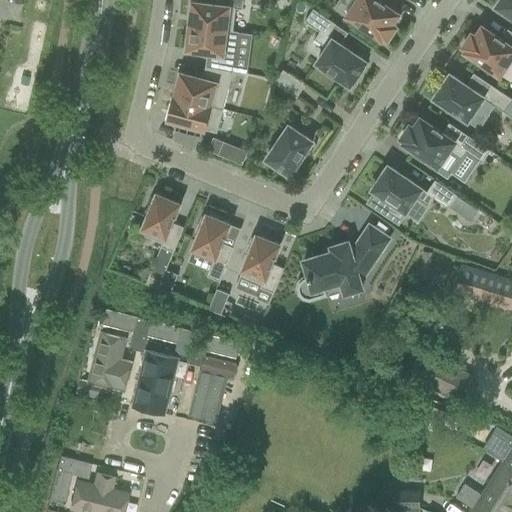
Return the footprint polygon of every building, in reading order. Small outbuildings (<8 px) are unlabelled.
[(217,0),(217,5),(191,1),(189,16),(191,16),(190,25),(238,32),(233,31),(236,9),(242,9),(243,0),(217,0)] [(356,0),(346,16),(381,39),(383,37),(387,39),(396,26),(392,23),(398,13),(378,0),(356,0)] [(511,0),(499,0),(495,6),(511,17),(511,0)] [(313,8),(304,21),(319,31),(314,39),(326,47),(316,62),(350,85),(357,75),(360,75),(366,66),(365,62),(366,61),(340,43),(348,32),(335,23),(313,8)] [(238,32),(190,25),(186,49),(207,52),(206,65),(233,71),(238,32)] [(511,46),(482,26),(475,36),(471,33),(462,46),(466,49),(464,51),(499,75),(509,61),(511,62),(511,46)] [(233,71),(206,65),(202,78),(178,72),(174,86),(177,87),(174,96),(223,109),(233,71)] [(296,97),(305,84),(283,69),(274,82),(296,97)] [(494,105),(511,117),(511,98),(490,84),(482,95),(450,73),(449,75),(445,75),(439,84),(440,87),(433,97),(467,120),(477,105),(489,113),(494,105)] [(223,109),(174,96),(172,104),(170,104),(166,118),(210,130),(216,107),(223,109)] [(409,124),(400,138),(404,140),(403,143),(436,166),(434,169),(447,178),(450,175),(461,158),(466,151),(482,162),(490,150),(468,135),(461,145),(442,132),(420,117),(413,127),(409,124)] [(300,164),(299,161),(313,141),(289,125),(266,158),(290,175),(290,173),(294,173),(300,164)] [(218,154),(242,164),(248,151),(223,141),(218,154)] [(375,191),(368,202),(398,222),(405,212),(416,196),(428,205),(433,197),(448,207),(457,194),(434,179),(427,191),(388,165),(387,166),(383,167),(377,175),(378,179),(372,189),(375,191)] [(180,203),(156,194),(155,197),(152,196),(146,211),(149,212),(140,234),(162,243),(148,276),(161,281),(166,269),(183,227),(172,222),(180,203)] [(193,248),(187,261),(210,270),(208,274),(220,280),(224,272),(234,247),(222,242),(230,224),(207,214),(205,218),(202,217),(196,232),(199,233),(193,248)] [(310,298),(326,293),(324,286),(342,281),(345,292),(362,287),(360,281),(389,238),(369,225),(351,251),(348,241),(331,246),(333,251),(304,260),(309,277),(303,278),(300,282),(298,288),(300,293),(304,297),(310,298)] [(272,263),(280,244),(256,235),(255,238),(252,237),(246,252),(249,253),(240,275),(262,283),(261,287),(274,292),(284,267),(272,263)] [(454,289),(511,306),(511,280),(462,265),(454,289)] [(166,269),(161,281),(158,289),(170,293),(178,274),(166,269)] [(217,288),(208,309),(221,314),(229,294),(217,288)] [(106,309),(103,323),(103,324),(133,332),(129,348),(144,352),(148,335),(151,320),(106,309)] [(182,327),(151,320),(148,335),(178,343),(176,353),(189,356),(188,363),(195,331),(182,327)] [(100,330),(88,378),(126,387),(132,360),(122,358),(127,337),(100,330)] [(195,331),(188,363),(202,366),(205,350),(236,358),(240,342),(209,334),(195,331)] [(351,372),(357,358),(333,348),(327,363),(351,372)] [(179,359),(149,352),(134,410),(164,418),(179,359)] [(233,376),(236,362),(205,355),(201,368),(233,376)] [(427,356),(417,378),(462,400),(473,379),(427,356)] [(217,421),(228,375),(200,368),(189,414),(217,421)] [(99,397),(102,383),(81,378),(78,392),(99,397)] [(439,429),(446,413),(420,402),(414,419),(439,429)] [(511,442),(495,431),(484,448),(503,461),(503,460),(511,465),(511,442)] [(59,455),(56,469),(48,500),(63,504),(71,474),(87,478),(91,463),(59,455)] [(477,474),(488,479),(495,464),(484,459),(477,474)] [(511,465),(503,460),(503,461),(482,494),(465,483),(456,497),(473,509),(470,511),(511,511),(511,465)] [(114,477),(94,472),(92,482),(75,478),(68,508),(83,511),(121,511),(126,493),(111,489),(114,477)] [(379,489),(378,506),(418,508),(419,490),(379,489)]
